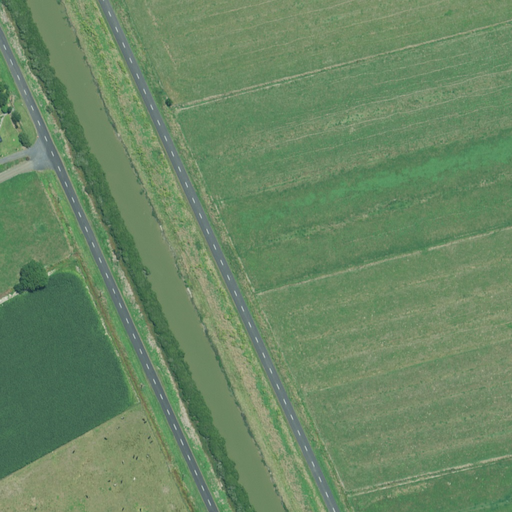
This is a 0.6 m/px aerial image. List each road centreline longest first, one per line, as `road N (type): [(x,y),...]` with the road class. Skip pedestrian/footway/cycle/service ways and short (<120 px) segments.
road 1 (unclassified): [(101,0),(332,511)]
road 2 (unclassified): [(209,511),(0,49)]
